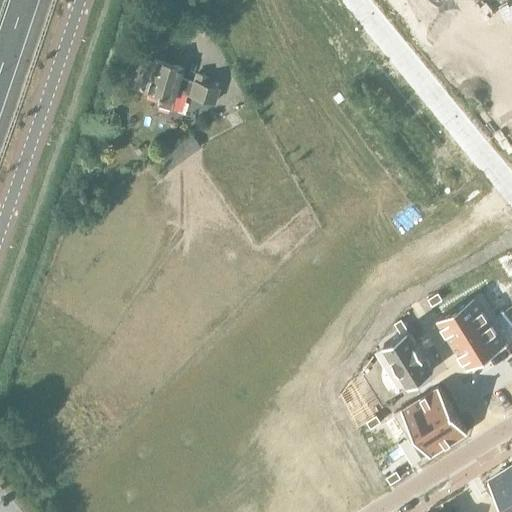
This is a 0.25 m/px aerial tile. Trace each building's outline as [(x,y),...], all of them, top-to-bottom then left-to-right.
[(220,87),(208,83),(210,77),(198,74),(197,80),(195,79),(194,81),(181,77),(184,68),(153,59),(153,61),(147,59),(142,77),(148,78),(144,91),(147,92),(146,94),(161,98),(159,106),(172,110),(178,88),(191,92),(191,94),(216,102),(220,87)] [(182,138),(192,153),(202,146),(192,131),(182,138)] [(438,291),(428,298),(432,304),(442,298),(438,291)] [(437,318),(452,342),(496,315),(481,291),(437,318)] [(496,315),(452,342),(467,367),(468,366),(505,343),(490,320),(497,316),(496,315)] [(401,318),(394,322),(401,332),(408,328),(401,318)] [(401,332),(384,343),(409,384),(433,369),(408,328),(401,332)] [(438,385),(394,412),(409,436),(453,408),(438,385)] [(367,404),(352,414),(358,425),(374,415),(367,404)] [(453,408),(409,436),(423,459),(467,431),(453,408)] [(376,414),(366,420),(371,427),(381,421),(376,414)] [(511,511),(511,473),(508,467),(488,480),(507,511),(511,511)] [(396,469),(386,476),(391,483),(401,476),(396,469)] [(488,494),(474,502),(479,511),(497,511),(498,511),(488,494)]
